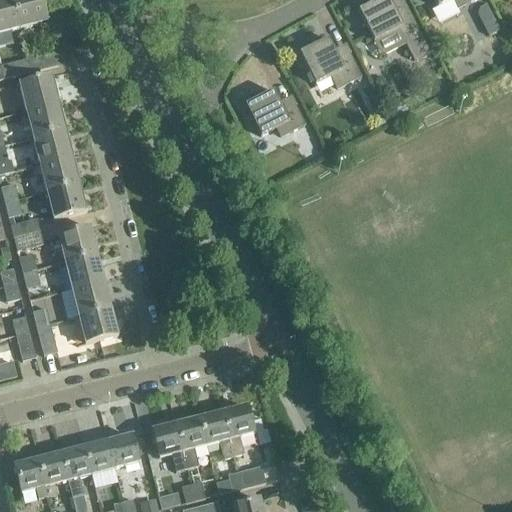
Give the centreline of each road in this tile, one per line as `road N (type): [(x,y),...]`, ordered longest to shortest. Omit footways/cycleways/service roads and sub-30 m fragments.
road 1 (residential): [(274,341),(102,0)]
road 2 (residential): [(0,420),(274,341)]
road 3 (residential): [(359,511),(274,341)]
